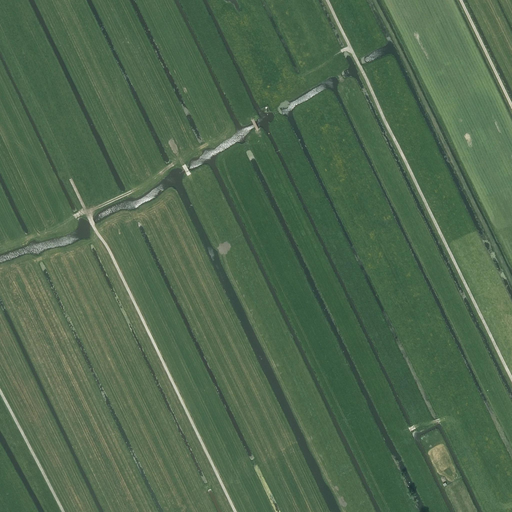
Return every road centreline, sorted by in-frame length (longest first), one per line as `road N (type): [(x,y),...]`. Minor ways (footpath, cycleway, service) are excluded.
road 1 (track): [(345,511),(100,0)]
road 2 (track): [(511,380),(327,0)]
road 3 (track): [(66,172),(235,511)]
road 4 (track): [(87,213),(140,184),(61,11)]
road 5 (track): [(63,511),(0,391)]
